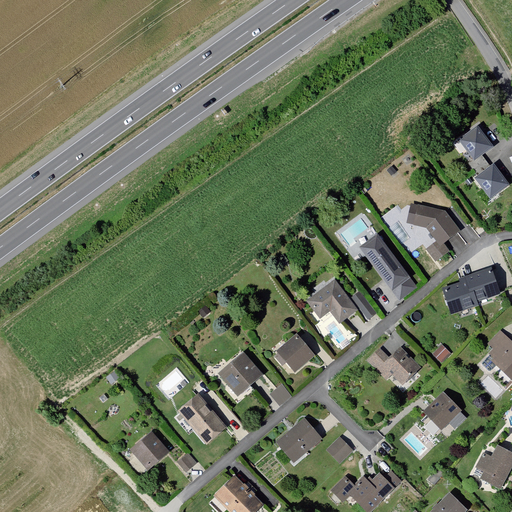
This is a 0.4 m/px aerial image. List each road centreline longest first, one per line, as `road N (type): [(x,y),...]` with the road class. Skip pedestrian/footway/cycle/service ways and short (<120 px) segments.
road 1 (residential): [(167,511),(463,259),(490,239),(511,235)]
road 2 (motorway): [(0,248),(346,0)]
road 3 (motorway): [(292,0),(0,210)]
